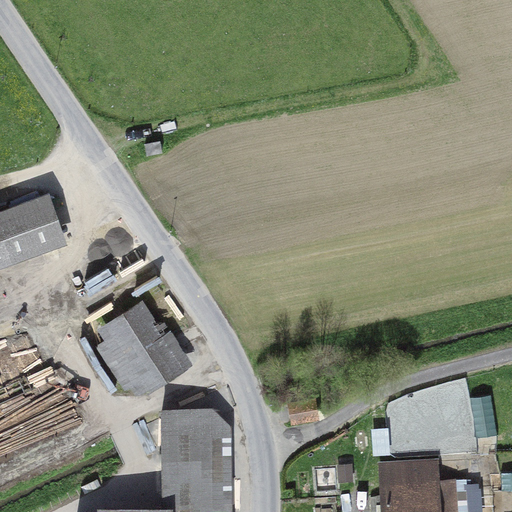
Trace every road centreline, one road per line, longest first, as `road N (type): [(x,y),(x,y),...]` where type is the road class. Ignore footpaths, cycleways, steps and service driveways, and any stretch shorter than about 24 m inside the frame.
road 1 (tertiary): [(264,511),(259,446),(234,359),(0,11)]
road 2 (track): [(390,0),(437,72),(87,141)]
road 3 (track): [(259,446),(308,429),(349,398),(511,355)]
